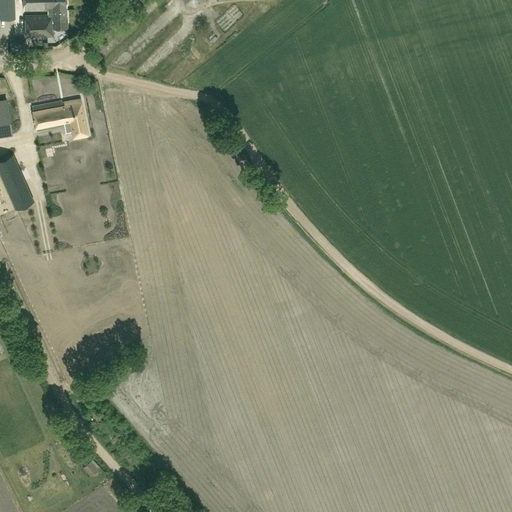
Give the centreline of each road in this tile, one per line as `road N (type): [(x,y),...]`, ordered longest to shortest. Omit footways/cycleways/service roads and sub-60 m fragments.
road 1 (track): [(64,57),(214,104),(314,235),(372,289),(511,370)]
road 2 (unclassified): [(0,61),(64,57),(130,0)]
